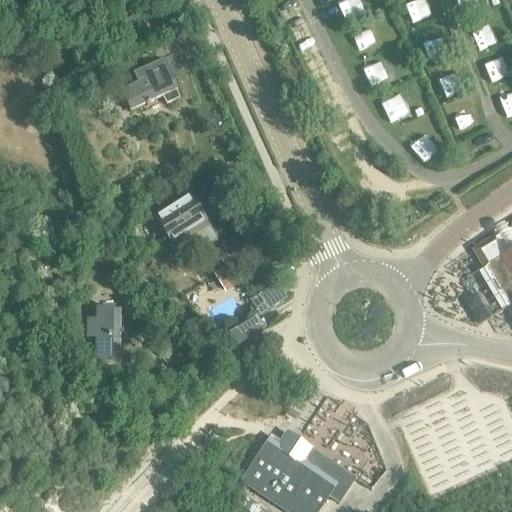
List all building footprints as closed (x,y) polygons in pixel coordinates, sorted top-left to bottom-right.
[(113,32),(130,54),(150,39),(133,17),(113,32)] [(166,108),(180,102),(176,94),(178,93),(165,64),(134,78),(138,88),(122,95),(130,114),(163,100),(166,108)] [(186,198),(156,217),(174,245),(204,226),(186,198)] [(478,253),(477,254),(483,263),(487,270),(502,294),(511,310),(511,230),(508,233),(498,239),(490,244),(491,245),(478,253)] [(154,256),(151,268),(161,270),(164,258),(154,256)] [(277,284),(249,302),(259,317),(287,300),(277,284)] [(107,366),(120,367),(121,313),(98,313),(98,324),(89,324),(89,342),(97,342),(97,354),(107,354),(107,366)] [(198,318),(191,324),(193,332),(213,345),(218,338),(204,327),(198,318)] [(271,440),(243,484),(284,511),(321,511),(330,499),(340,506),(356,482),(287,436),(280,446),(271,440)]
